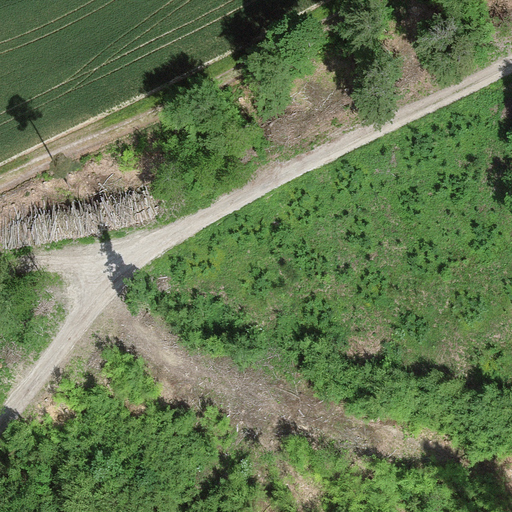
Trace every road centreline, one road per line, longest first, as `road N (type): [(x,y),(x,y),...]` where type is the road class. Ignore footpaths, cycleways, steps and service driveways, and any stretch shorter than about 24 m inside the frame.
road 1 (track): [(0,423),(130,263),(173,234),(511,66)]
road 2 (track): [(352,0),(0,181)]
road 3 (track): [(130,263),(0,272)]
